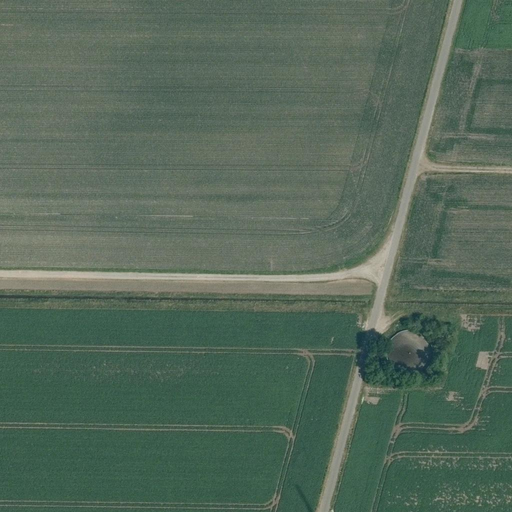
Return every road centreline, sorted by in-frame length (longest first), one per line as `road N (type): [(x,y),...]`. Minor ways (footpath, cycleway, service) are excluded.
road 1 (track): [(324,511),(456,0)]
road 2 (track): [(0,272),(327,277),(361,269),(391,248)]
